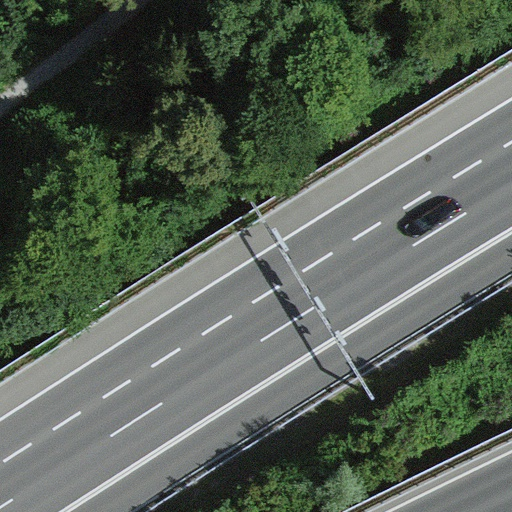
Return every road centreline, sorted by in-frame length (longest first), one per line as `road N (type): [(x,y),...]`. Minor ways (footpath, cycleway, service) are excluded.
road 1 (motorway): [(511,187),(0,508)]
road 2 (motorway): [(511,257),(105,511)]
